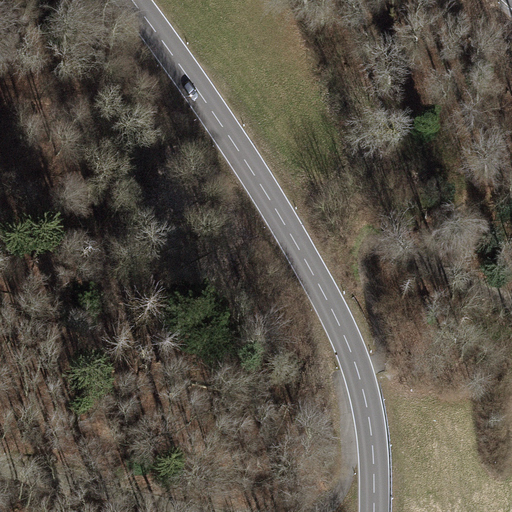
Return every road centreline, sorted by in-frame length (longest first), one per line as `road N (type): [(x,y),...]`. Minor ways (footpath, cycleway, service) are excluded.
road 1 (secondary): [(375,511),(367,406),(337,322),(274,205),(131,0)]
road 2 (track): [(0,462),(189,511)]
road 3 (track): [(328,511),(350,465),(344,386),(359,376)]
